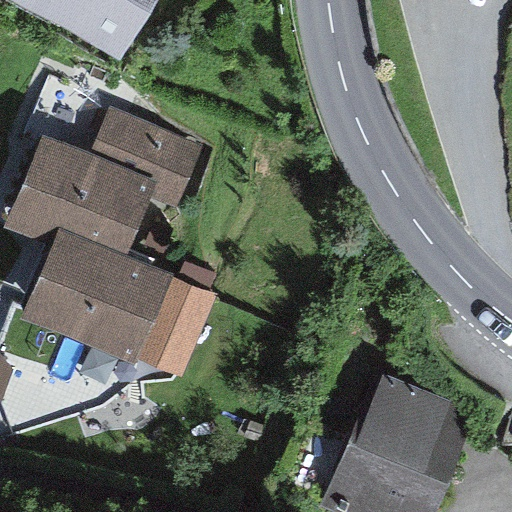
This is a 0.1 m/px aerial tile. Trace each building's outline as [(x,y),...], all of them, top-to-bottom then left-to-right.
[(19,0),(117,56),(149,0),(19,0)] [(83,132),(167,168),(189,118),(105,81),(83,132)] [(127,251),(162,174),(47,123),(12,200),(127,251)] [(26,297),(124,336),(152,268),(54,228),(26,297)] [(439,465),(462,408),(381,375),(357,431),(439,465)] [(392,511),(419,511),(439,465),(357,431),(334,488),(392,511)]
